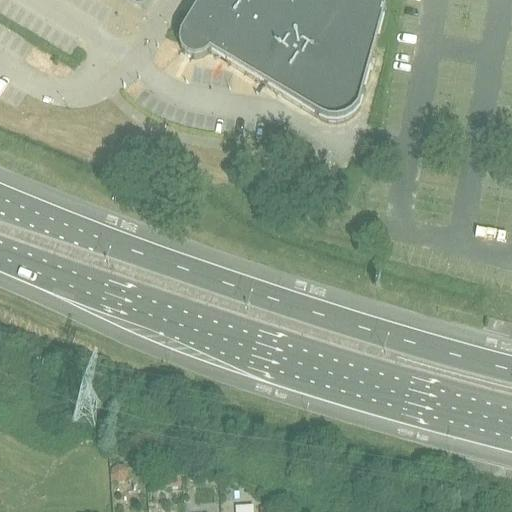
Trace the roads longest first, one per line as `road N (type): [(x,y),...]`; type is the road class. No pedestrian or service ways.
road 1 (primary): [(511,369),(260,296),(0,198)]
road 2 (primary): [(0,257),(328,373),(511,422)]
